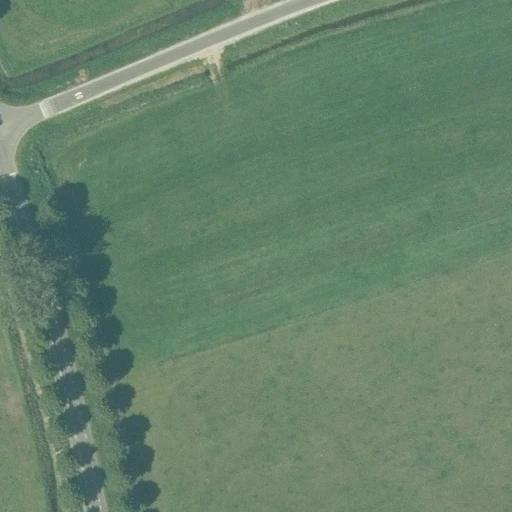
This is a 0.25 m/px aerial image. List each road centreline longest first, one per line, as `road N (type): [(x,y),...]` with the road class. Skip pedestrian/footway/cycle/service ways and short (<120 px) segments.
road 1 (tertiary): [(100,511),(63,361),(0,175)]
road 2 (unclassified): [(0,133),(312,0)]
